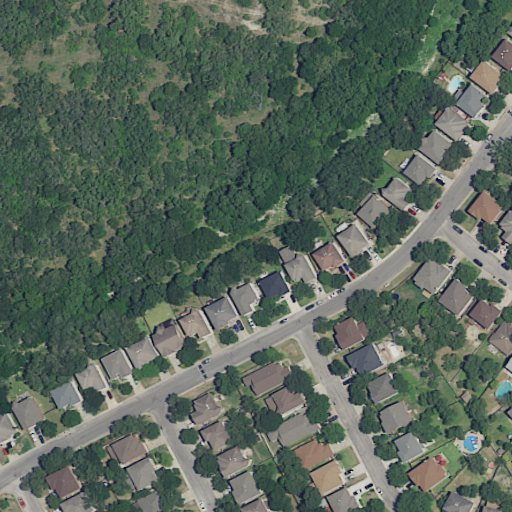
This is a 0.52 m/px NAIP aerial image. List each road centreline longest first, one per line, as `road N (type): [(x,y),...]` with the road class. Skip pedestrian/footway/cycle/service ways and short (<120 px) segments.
road 1 (residential): [(511,125),(436,223),(370,286),(0,480)]
road 2 (residential): [(300,324),(404,511)]
road 3 (residential): [(213,511),(155,400)]
